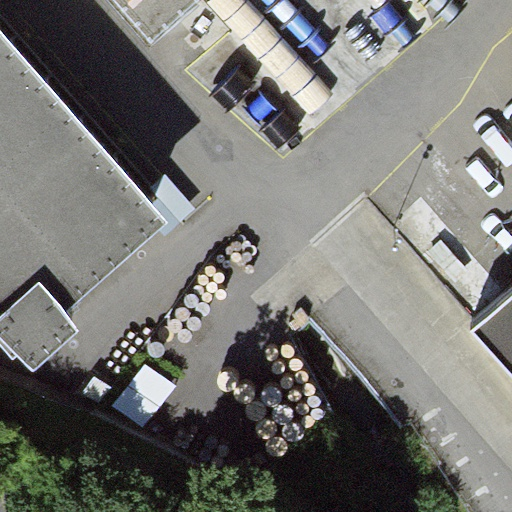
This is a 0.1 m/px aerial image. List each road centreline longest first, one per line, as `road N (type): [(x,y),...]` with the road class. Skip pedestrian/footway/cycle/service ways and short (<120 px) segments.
road 1 (unknown): [(300,166),(511,405)]
road 2 (unknown): [(473,0),(458,32),(300,166)]
road 3 (unknown): [(300,166),(132,0)]
